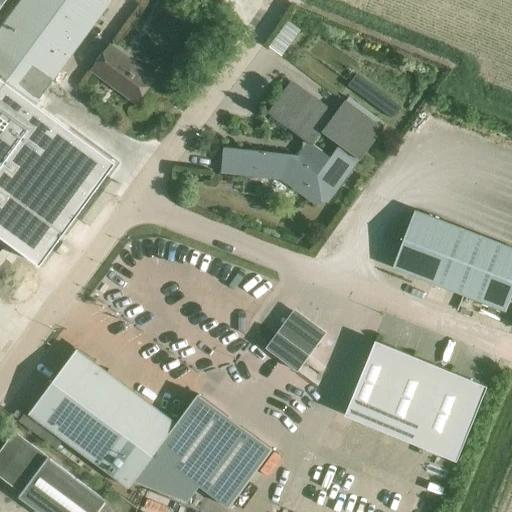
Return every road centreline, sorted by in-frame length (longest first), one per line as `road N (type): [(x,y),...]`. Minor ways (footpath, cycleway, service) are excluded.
road 1 (residential): [(134,204),(501,345)]
road 2 (residential): [(134,204),(280,0)]
road 3 (residential): [(0,381),(134,204)]
